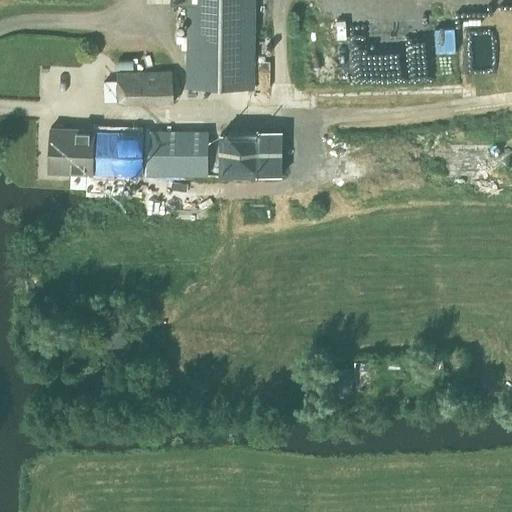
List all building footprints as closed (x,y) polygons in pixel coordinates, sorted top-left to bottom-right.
[(186,88),(255,89),(255,0),(171,0),(171,5),(187,5),(186,88)] [(120,103),(174,102),(173,70),(119,72),(120,103)] [(51,127),(49,173),(71,174),(70,190),(86,191),(87,175),(95,175),(96,128),(51,127)] [(209,177),(209,131),(144,130),(143,176),(209,177)] [(259,135),(259,130),(225,130),(224,172),(258,173),(258,169),(268,169),(268,135),(259,135)] [(100,333),(94,334),(95,342),(95,347),(117,345),(123,345),(127,344),(126,326),(121,326),(120,319),(99,321),(100,333)] [(328,393),(353,392),(352,368),(327,369),(328,393)]
